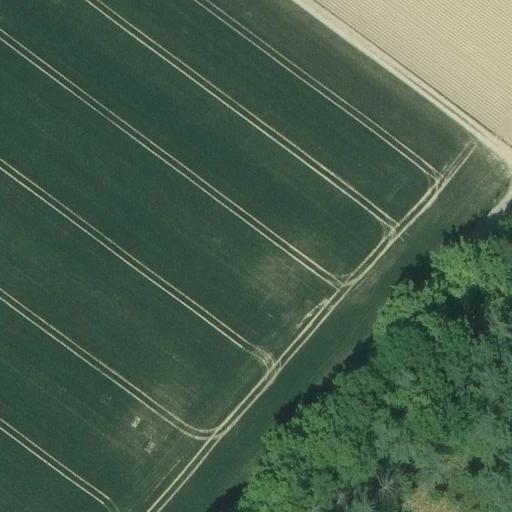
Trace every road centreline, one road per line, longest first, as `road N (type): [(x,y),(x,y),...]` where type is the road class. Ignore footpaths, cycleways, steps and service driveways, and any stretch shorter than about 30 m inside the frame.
road 1 (unclassified): [(251,511),(511,205)]
road 2 (track): [(511,159),(295,0)]
